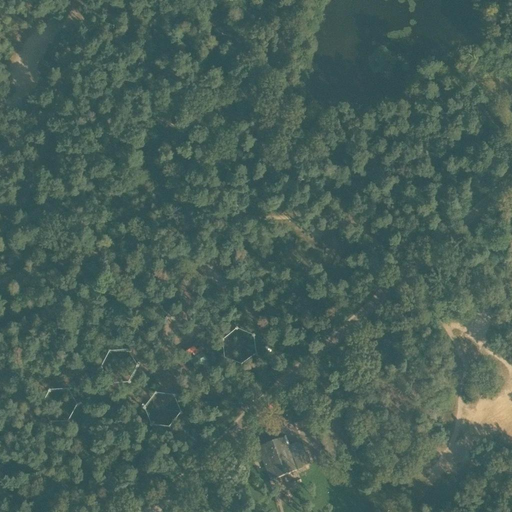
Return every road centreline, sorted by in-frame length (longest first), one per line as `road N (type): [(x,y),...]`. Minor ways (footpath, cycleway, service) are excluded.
road 1 (track): [(403,277),(148,511)]
road 2 (track): [(383,511),(366,455),(370,373),(330,342)]
road 3 (track): [(296,372),(198,262)]
road 4 (track): [(511,178),(403,277)]
